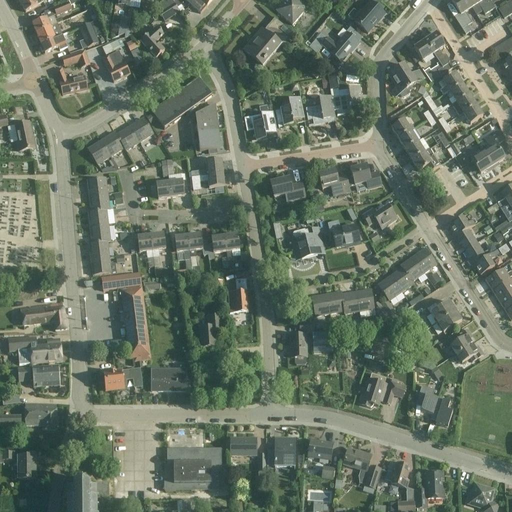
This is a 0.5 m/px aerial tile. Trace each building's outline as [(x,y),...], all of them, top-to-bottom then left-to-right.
[(43,3),(41,0),(22,0),(19,2),(25,13),(43,3)] [(130,0),(141,2),(140,0),(130,0),(129,8),(130,0)] [(195,0),(190,6),(200,15),(212,0),(195,0)] [(307,10),(295,0),(286,0),(276,13),(293,26),(307,10)] [(472,9),(466,0),(453,0),(451,1),(459,15),(454,18),(462,30),(461,30),(465,36),(471,33),(467,27),(472,24),(465,13),(472,9)] [(466,0),(472,9),(478,5),(485,15),(495,9),(494,9),(490,2),(489,0),(482,0),(481,0),(466,0)] [(511,0),(511,1),(507,3),(506,4),(507,6),(498,11),(504,20),(511,14),(511,0)] [(385,15),(370,2),(352,22),(367,34),(379,20),(380,21),(385,15)] [(72,11),(68,3),(53,9),(57,18),(72,11)] [(169,7),(159,14),(165,24),(176,17),(181,14),(177,9),(174,4),(169,7)] [(93,10),(97,20),(99,24),(101,23),(99,18),(93,5),(86,8),(88,12),(93,10)] [(144,18),(151,26),(157,21),(150,13),(144,18)] [(36,34),(57,25),(63,23),(61,19),(56,21),(54,17),(47,20),(46,19),(32,25),(36,34)] [(109,20),(99,18),(101,23),(106,35),(109,20)] [(294,36),(275,19),(264,33),(262,30),(243,52),(262,68),(280,47),(283,49),(294,36)] [(90,25),(90,24),(79,29),(87,49),(99,44),(91,24),(90,25)] [(57,25),(36,34),(41,45),(62,36),(62,37),(66,35),(64,30),(60,32),(57,25)] [(165,51),(156,42),(164,35),(158,28),(150,35),(149,34),(140,42),(150,54),(146,57),(151,63),(155,59),(156,60),(165,51)] [(355,51),(359,46),(342,32),(338,37),(341,39),(335,46),(328,40),(322,47),(329,54),(341,64),(353,50),(355,51)] [(103,34),(97,37),(101,47),(107,45),(103,34)] [(433,55),(439,64),(446,74),(452,70),(448,65),(449,65),(450,62),(446,57),(442,56),(439,51),(445,47),(436,34),(425,41),(434,54),(433,55)] [(62,36),(41,45),(45,54),(58,48),(60,52),(67,49),(62,37),(62,36)] [(315,41),(308,49),(316,55),(322,47),(315,41)] [(414,49),(422,62),(433,55),(434,54),(425,41),(414,49)] [(133,42),(126,45),(130,52),(137,49),(133,42)] [(502,45),(509,55),(511,53),(511,48),(508,42),(502,45)] [(118,51),(114,43),(102,49),(106,57),(118,51)] [(502,45),(497,48),(504,58),(509,55),(502,45)] [(492,52),(499,62),(504,58),(497,48),(492,52)] [(90,66),(85,51),(62,60),(65,69),(79,64),(81,70),(90,66)] [(109,57),(102,60),(108,72),(114,84),(130,76),(124,64),(114,69),(112,64),(115,63),(112,56),(109,57)] [(502,72),(507,78),(511,75),(511,57),(500,65),(504,71),(502,72)] [(391,92),(395,97),(399,94),(401,98),(404,99),(409,95),(409,92),(413,90),(411,87),(423,79),(419,72),(413,76),(412,75),(405,64),(388,75),(396,89),(391,92)] [(442,77),(446,74),(439,64),(437,65),(438,67),(431,72),(430,72),(425,75),(431,83),(439,78),(440,80),(442,78),(442,77)] [(61,70),(55,73),(61,85),(60,85),(63,97),(87,91),(84,78),(67,82),(61,70)] [(449,93),(462,84),(455,73),(438,84),(441,90),(445,87),(449,93)] [(328,79),(330,91),(338,90),(336,78),(328,79)] [(183,92),(184,94),(185,94),(195,108),(204,101),(205,102),(211,98),(206,90),(206,91),(199,81),(200,83),(194,87),(193,86),(183,92)] [(469,95),(462,84),(449,93),(447,95),(450,100),(452,98),(456,103),(469,95)] [(338,99),(341,116),(363,113),(359,89),(347,90),(348,97),(338,99)] [(423,98),(428,106),(433,103),(426,92),(423,98)] [(168,103),(169,105),(179,119),(179,118),(189,112),(189,113),(196,109),(195,108),(185,94),(184,94),(178,98),(177,96),(168,103)] [(452,106),(459,116),(462,114),(475,106),(469,95),(456,103),(452,106)] [(334,124),(331,99),(319,101),(320,108),(306,110),(308,122),(312,121),(313,127),(334,124)] [(297,122),(303,121),(300,100),(288,102),(289,109),(279,111),(279,112),(275,112),(278,129),(282,129),(297,126),(297,122)] [(433,103),(428,106),(435,117),(442,113),(439,108),(441,107),(437,101),(433,104),(433,103)] [(169,105),(163,109),(162,107),(152,114),(164,131),(165,130),(164,129),(173,123),(174,124),(180,120),(179,118),(179,119),(169,105)] [(215,106),(192,120),(192,123),(197,122),(198,126),(196,126),(197,134),(198,133),(216,131),(215,123),(217,123),(215,106)] [(462,114),(459,116),(459,117),(462,122),(466,120),(469,125),(482,117),(475,106),(462,114)] [(260,109),(261,117),(260,117),(262,123),(252,125),(255,143),(277,139),(272,115),(269,116),(267,107),(260,109)] [(423,115),(427,121),(432,118),(428,112),(423,115)] [(152,116),(147,119),(151,124),(156,121),(152,116)] [(0,129),(8,127),(6,117),(2,118),(0,118),(0,129)] [(436,125),(432,118),(427,121),(431,128),(436,125)] [(438,122),(441,127),(446,124),(443,119),(438,122)] [(130,128),(139,144),(153,136),(143,120),(130,128)] [(398,140),(411,132),(415,130),(411,125),(408,127),(404,121),(391,129),(398,140)] [(29,124),(15,127),(7,129),(11,144),(17,143),(19,153),(34,150),(29,124)] [(446,124),(441,127),(449,139),(454,136),(446,124)] [(116,137),(124,150),(126,153),(139,144),(130,128),(116,137)] [(198,133),(200,145),(199,145),(199,152),(208,151),(209,156),(217,155),(217,150),(220,150),(220,149),(218,149),(217,142),(219,142),(217,130),(216,131),(198,133)] [(411,132),(398,140),(405,151),(418,143),(411,132)] [(483,154),(492,168),(505,160),(496,146),(505,140),(499,132),(496,134),(495,133),(485,139),(491,149),(483,154)] [(101,142),(111,158),(124,150),(115,134),(101,142)] [(442,134),(437,137),(441,143),(446,140),(442,134)] [(450,147),(446,140),(441,143),(445,150),(450,147)] [(97,167),(111,158),(101,142),(88,151),(97,167)] [(425,153),(418,143),(405,151),(412,162),(425,153)] [(147,153),(154,162),(158,158),(151,149),(147,153)] [(481,175),(492,168),(483,154),(477,158),(471,149),(460,156),(466,165),(472,161),(481,175)] [(425,153),(412,162),(419,173),(425,169),(429,174),(440,167),(429,150),(425,153)] [(113,162),(109,164),(112,168),(114,172),(116,172),(117,172),(119,171),(113,162)] [(169,178),(170,184),(171,199),(185,198),(183,182),(182,182),(181,176),(174,177),(172,162),(167,163),(169,178)] [(188,173),(189,179),(223,175),(222,162),(206,164),(207,171),(188,173)] [(369,176),(366,167),(350,171),(355,188),(366,185),(368,192),(381,188),(378,174),(369,176)] [(318,175),(322,191),(324,199),(349,193),(345,178),(337,180),(334,171),(318,175)] [(225,189),(223,175),(189,179),(190,188),(193,188),(193,192),(201,191),(200,184),(208,183),(209,190),(225,189)] [(89,197),(108,195),(106,179),(87,182),(89,197)] [(292,191),(289,179),(270,184),(274,199),(284,197),(286,204),(305,199),(302,188),(292,191)] [(158,201),(171,199),(170,184),(156,186),(158,201)] [(500,210),(511,202),(511,187),(501,194),(505,200),(497,205),(500,210)] [(108,195),(89,197),(91,213),(106,211),(106,212),(110,212),(108,195)] [(123,205),(122,195),(114,196),(116,207),(123,205)] [(511,202),(500,210),(503,215),(511,210),(511,211),(511,202)] [(372,210),(362,217),(369,228),(375,223),(381,232),(396,222),(387,208),(376,216),(372,210)] [(108,227),(106,212),(106,211),(91,213),(88,213),(90,229),(108,227)] [(315,217),(305,220),(307,226),(317,223),(315,217)] [(455,241),(469,232),(468,230),(475,226),(472,222),(467,225),(463,219),(449,227),(453,233),(451,235),(455,241)] [(274,226),(273,226),(276,241),(277,241),(282,240),(279,225),(274,226)] [(90,229),(92,244),(108,243),(108,244),(110,243),(108,227),(90,229)] [(360,246),(355,227),(331,233),(335,250),(348,247),(348,249),(360,246)] [(483,230),(487,236),(492,232),(488,227),(483,230)] [(506,227),(501,232),(504,236),(510,232),(506,227)] [(294,239),(287,240),(291,257),(294,256),(295,262),(326,254),(320,229),(305,232),(304,231),(295,234),(293,235),(294,239)] [(465,252),(477,244),(469,232),(455,241),(457,245),(459,244),(465,252)] [(375,234),(370,238),(374,243),(379,240),(375,234)] [(499,234),(494,237),(498,244),(503,241),(499,234)] [(154,268),(155,268),(160,268),(159,258),(160,258),(159,252),(165,251),(164,235),(150,237),(154,268)] [(208,256),(207,246),(207,241),(202,241),(201,236),(188,237),(192,278),(196,278),(195,272),(197,270),(196,259),(197,258),(196,252),(202,251),(203,257),(208,256)] [(227,259),(228,269),(229,273),(242,271),(241,263),(237,264),(236,260),(234,258),(232,258),(232,253),(240,252),(239,245),(244,244),(243,236),(225,238),(227,253),(226,253),(227,259)] [(154,268),(150,237),(139,238),(138,237),(131,238),(132,249),(128,249),(130,261),(140,259),(140,254),(147,253),(149,269),(150,269),(151,280),(156,279),(155,268),(154,268)] [(192,278),(188,237),(174,239),(176,254),(183,253),(184,262),(185,262),(186,271),(173,273),(174,281),(192,278)] [(212,245),(207,246),(209,261),(214,261),(213,255),(226,253),(227,253),(225,238),(212,239),(212,245)] [(91,260),(109,258),(108,244),(108,243),(92,244),(89,244),(91,260)] [(485,256),(477,244),(465,252),(470,260),(467,261),(470,266),(485,256)] [(498,251),(501,256),(502,257),(509,252),(505,246),(498,251)] [(424,251),(412,260),(423,276),(435,267),(424,251)] [(485,256),(470,266),(474,272),(476,270),(480,277),(494,268),(490,262),(501,256),(498,251),(486,258),(485,256)] [(248,262),(247,253),(240,254),(241,263),(248,262)] [(110,265),(109,258),(91,260),(93,276),(116,274),(115,265),(110,265)] [(411,284),(423,276),(412,260),(399,269),(402,272),(402,271),(411,284)] [(485,281),(491,292),(510,280),(503,270),(485,281)] [(402,272),(390,280),(401,296),(413,287),(411,284),(402,271),(402,272)] [(140,275),(103,280),(104,293),(117,291),(118,292),(121,292),(129,360),(134,360),(135,363),(150,361),(140,275)] [(437,277),(430,282),(434,287),(441,282),(437,277)] [(389,305),(401,296),(390,280),(378,289),(388,303),(389,305)] [(498,302),(511,292),(511,283),(510,280),(491,292),(498,302)] [(144,284),(144,291),(160,290),(160,282),(144,284)] [(223,295),(223,282),(214,282),(214,295),(223,295)] [(247,314),(245,287),(245,282),(235,282),(236,293),(227,294),(229,315),(247,314)] [(504,312),(511,307),(511,292),(498,302),(504,312)] [(355,296),(359,315),(373,313),(370,293),(355,296)] [(329,317),(343,314),(344,314),(341,298),(340,294),(326,297),(329,317)] [(359,315),(355,296),(341,298),(344,314),(343,314),(344,318),(359,315)] [(329,317),(326,297),(311,299),(314,319),(329,317)] [(417,304),(415,300),(409,303),(411,308),(417,304)] [(388,303),(381,307),(389,319),(396,314),(389,305),(388,303)] [(461,323),(448,303),(430,315),(443,335),(461,323)] [(67,331),(63,304),(21,311),(23,328),(35,326),(54,323),(55,332),(67,331)] [(379,304),(375,306),(377,310),(376,311),(377,312),(376,313),(383,323),(389,319),(381,307),(379,304)] [(419,322),(416,317),(409,321),(412,326),(417,323),(419,322)] [(221,334),(220,319),(206,320),(207,330),(199,330),(200,350),(216,349),(215,334),(221,334)] [(417,323),(412,326),(425,346),(429,343),(417,323)] [(315,335),(314,324),(299,325),(300,335),(315,335)] [(472,339),(466,331),(456,338),(458,341),(450,347),(462,365),(470,360),(473,363),(483,357),(478,349),(475,351),(469,341),(472,339)] [(306,365),(306,359),(305,336),(291,337),(291,350),(290,350),(290,360),(295,359),(295,365),(296,367),(305,366),(306,365)] [(330,336),(312,336),(313,354),(331,353),(330,336)] [(448,338),(438,344),(442,350),(451,344),(448,338)] [(36,339),(9,341),(9,351),(17,350),(19,367),(61,363),(59,341),(47,342),(47,348),(37,348),(36,339)] [(59,387),(58,368),(32,370),(34,389),(59,387)] [(31,383),(30,369),(18,370),(19,384),(31,383)] [(142,388),(140,371),(103,375),(105,393),(127,389),(126,381),(130,381),(130,378),(134,378),(135,389),(142,388)] [(185,393),(185,371),(152,372),(152,393),(185,393)] [(368,389),(366,396),(362,395),(358,406),(367,409),(370,410),(373,408),(373,406),(379,408),(385,386),(368,381),(366,388),(368,389)] [(406,388),(390,383),(386,395),(402,400),(406,388)] [(432,416),(433,412),(437,400),(432,398),(434,392),(421,388),(418,399),(424,401),(420,412),(432,416)] [(19,396),(1,397),(2,406),(20,405),(19,396)] [(433,412),(439,414),(436,426),(447,429),(452,413),(447,411),(450,403),(437,400),(433,412)] [(56,407),(26,406),(26,428),(43,428),(43,432),(56,432),(56,407)] [(0,428),(21,428),(21,418),(0,418),(0,428)] [(256,457),(256,440),(231,440),(231,457),(256,457)] [(295,440),(275,440),(275,471),(295,471),(295,440)] [(333,446),(309,442),(307,459),(330,463),(333,446)] [(164,492),(208,492),(208,498),(219,497),(219,492),(222,492),(221,450),(167,451),(167,485),(164,485),(164,492)] [(357,454),(348,451),(343,467),(360,472),(359,478),(359,485),(365,486),(363,492),(373,496),(381,470),(370,467),(370,469),(368,468),(371,457),(357,453),(357,454)] [(15,461),(15,454),(2,454),(2,456),(0,456),(0,464),(3,464),(3,462),(15,461)] [(267,473),(267,456),(257,456),(257,473),(267,473)] [(35,480),(35,458),(18,459),(18,481),(35,480)] [(407,491),(409,482),(407,482),(409,475),(405,474),(407,468),(390,463),(385,480),(392,482),(390,486),(407,491)] [(334,471),(322,469),(321,480),(333,482),(334,471)] [(427,510),(427,501),(443,501),(442,475),(424,475),(425,492),(416,492),(416,510),(417,510),(417,511),(426,511),(426,510),(427,510)] [(79,479),(77,480),(78,482),(75,486),(72,485),(72,486),(67,486),(66,485),(66,486),(66,487),(66,511),(97,511),(97,498),(108,498),(109,486),(92,486),(90,484),(88,485),(85,482),(86,480),(85,480),(84,481),(80,481),(79,479)] [(470,496),(467,506),(476,509),(477,508),(484,510),(482,511),(496,511),(499,506),(491,504),(494,492),(475,486),(471,496),(470,496)] [(190,511),(190,502),(182,502),(182,511),(190,511)] [(415,511),(415,503),(397,504),(391,505),(390,511),(415,511)]
